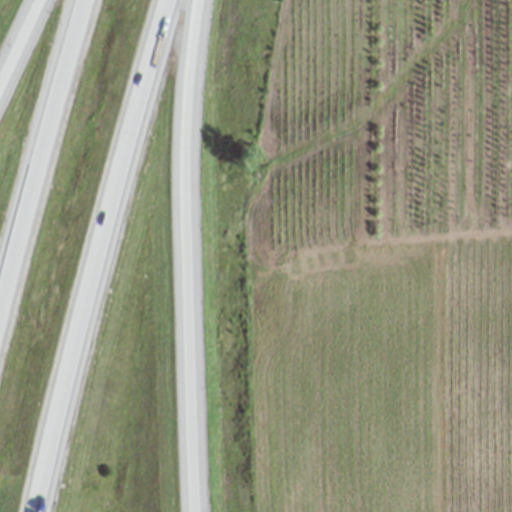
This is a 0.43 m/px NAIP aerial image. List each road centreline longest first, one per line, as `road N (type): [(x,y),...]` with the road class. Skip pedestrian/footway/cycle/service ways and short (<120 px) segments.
road 1 (motorway): [(49,511),(172,0)]
road 2 (motorway): [(193,511),(189,94),(203,0)]
road 3 (motorway): [(99,0),(0,357)]
